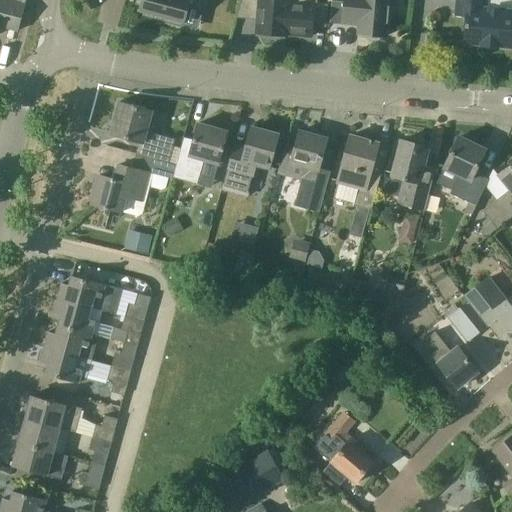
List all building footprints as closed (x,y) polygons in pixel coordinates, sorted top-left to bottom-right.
[(0,0),(0,26),(19,31),(28,0),(27,0),(0,0)] [(204,0),(142,0),(140,7),(141,8),(140,10),(164,17),(163,21),(182,27),(183,22),(186,23),(189,8),(202,9),(204,0)] [(242,0),(237,18),(259,20),(258,33),(287,36),(287,35),(290,0),(242,0)] [(290,0),(287,35),(312,37),(313,26),(327,27),(329,5),(318,4),(318,0),(290,0)] [(345,0),(343,24),(359,25),(358,34),(370,35),(373,38),(381,39),(384,36),(388,37),(390,11),(394,12),(395,0),(345,0)] [(467,16),(465,43),(482,45),(482,46),(499,48),(499,46),(511,47),(511,11),(486,9),(486,0),(457,0),(457,15),(467,16)] [(137,154),(178,165),(182,150),(174,148),(176,139),(148,131),(153,111),(120,102),(111,134),(140,142),(137,154)] [(182,150),(178,165),(174,178),(199,185),(205,161),(220,165),(229,132),(199,124),(192,153),(182,150)] [(252,127),(247,149),(235,145),(223,190),(248,197),(256,165),(270,169),(279,135),(252,127)] [(287,144),(282,160),(278,175),(303,182),(297,206),(320,212),(331,172),(320,169),(328,139),(300,132),(296,147),(287,144)] [(339,182),(360,188),(355,206),(373,210),(384,169),(373,166),(379,144),(351,136),(339,182)] [(451,194),(470,203),(477,206),(489,179),(475,172),(486,150),(460,137),(438,183),(453,190),(451,194)] [(436,170),(424,167),(430,148),(402,141),(393,176),(406,180),(400,204),(426,211),(436,170)] [(174,179),(174,178),(178,165),(137,154),(133,169),(120,165),(116,180),(100,176),(93,205),(122,213),(126,197),(142,201),(149,173),(174,179)] [(511,165),(499,176),(511,190),(484,211),(492,221),(498,229),(498,230),(511,219),(511,205),(511,204),(511,203),(511,165)] [(477,206),(470,203),(466,212),(473,215),(477,206)] [(166,240),(182,231),(174,218),(158,227),(166,240)] [(349,235),(362,238),(367,221),(354,218),(349,235)] [(255,244),(260,226),(237,219),(232,237),(255,244)] [(489,235),(498,229),(492,221),(484,228),(489,235)] [(403,223),(399,242),(413,245),(417,226),(403,223)] [(149,254),(153,236),(129,230),(125,249),(149,254)] [(306,260),(310,243),(294,239),(290,256),(306,260)] [(224,249),(211,246),(206,264),(219,267),(224,249)] [(239,249),(235,277),(249,279),(253,251),(239,249)] [(63,283),(59,299),(92,308),(95,297),(103,299),(106,285),(73,276),(70,286),(63,283)] [(511,296),(507,301),(489,278),(465,297),(488,326),(499,317),(511,333),(511,296)] [(355,279),(347,306),(359,309),(360,309),(367,283),(355,279)] [(389,292),(403,296),(406,286),(392,282),(389,292)] [(151,297),(139,294),(136,305),(148,309),(151,297)] [(90,319),(92,308),(59,299),(54,314),(62,316),(59,325),(93,335),(97,321),(90,319)] [(480,333),(460,308),(448,318),(468,343),(480,333)] [(110,338),(124,342),(138,346),(145,322),(125,316),(121,329),(116,328),(113,330),(110,338)] [(79,357),(90,360),(97,336),(93,335),(59,325),(57,334),(50,332),(45,348),(79,357)] [(452,353),(442,340),(436,332),(422,343),(459,388),(478,372),(458,348),(452,353)] [(138,346),(124,342),(121,354),(115,352),(111,365),(131,371),(138,346)] [(46,375),(79,384),(81,377),(85,378),(90,360),(79,357),(45,348),(41,363),(48,365),(46,375)] [(131,371),(111,365),(108,379),(114,381),(111,392),(125,396),(131,371)] [(26,419),(70,431),(77,433),(83,409),(67,404),(67,405),(32,396),(26,419)] [(351,439),(344,434),(355,421),(345,413),(326,435),(342,449),(332,462),(323,472),(340,486),(349,476),(356,483),(359,480),(361,482),(368,474),(366,472),(374,463),(361,452),(363,449),(351,439)] [(96,425),(92,438),(112,443),(116,431),(119,419),(105,416),(103,426),(96,425)] [(70,431),(26,419),(19,443),(64,455),(70,431)] [(305,447),(293,437),(287,444),(299,454),(305,447)] [(511,437),(495,451),(511,471),(511,437)] [(112,443),(92,438),(89,449),(96,451),(93,463),(106,467),(112,443)] [(64,455),(19,443),(13,466),(48,476),(52,462),(61,465),(64,455)] [(241,468),(257,496),(285,480),(269,452),(241,468)] [(106,467),(93,463),(90,473),(83,472),(79,484),(99,490),(106,467)] [(0,511),(36,511),(37,511),(44,511),(48,500),(14,491),(12,500),(4,498),(0,511)]
